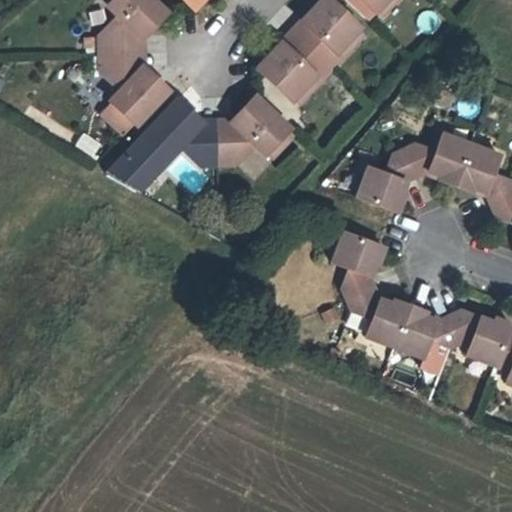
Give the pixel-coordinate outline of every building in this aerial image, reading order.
[(147,0),(108,0),(105,4),(116,14),(96,37),(96,54),(127,53),(127,31),(130,27),(140,36),(162,13),(147,0)] [(325,0),(319,0),(300,21),(309,30),(298,42),(324,67),(336,56),(330,50),(353,26),(325,0)] [(361,0),(370,8),(377,0),(361,0)] [(377,0),(370,8),(376,14),(389,0),(377,0)] [(432,9),(416,14),(420,30),(437,25),(432,9)] [(309,30),(300,21),(288,33),(298,42),(309,30)] [(359,32),(353,26),(330,50),(336,56),(359,32)] [(141,53),(140,36),(130,27),(127,31),(127,53),(141,53)] [(298,42),(288,33),(277,44),(287,54),(298,42)] [(324,67),(298,42),(287,54),(277,44),(255,67),(285,96),(307,73),(313,79),(324,67)] [(128,75),(127,53),(96,54),(97,72),(119,93),(97,116),(120,138),(165,91),(141,69),(132,79),(128,75)] [(141,69),(141,53),(127,53),(128,75),(132,79),(141,69)] [(307,73),(285,96),(291,102),(313,79),(307,73)] [(250,98),(228,121),(238,130),(234,134),(212,134),(213,166),(230,165),(252,143),(263,154),(279,137),(285,143),(291,137),(250,98)] [(131,189),(173,145),(195,166),(213,166),(212,134),(190,135),(186,131),(196,121),(173,99),(134,140),(107,171),(105,173),(131,189)] [(212,134),(212,121),(196,121),(186,131),(190,135),(212,134)] [(238,130),(228,121),(212,121),(212,134),(234,134),(238,130)] [(78,132),(72,147),(92,156),(99,141),(78,132)] [(455,186),(471,144),(442,134),(436,151),(416,144),(404,150),(417,175),(428,170),(440,175),(439,180),(455,186)] [(279,137),(263,154),(269,160),(285,143),(279,137)] [(491,205),(511,194),(511,180),(494,173),(501,156),(471,144),(455,186),(472,193),(474,189),(486,193),(491,205)] [(417,175),(404,150),(392,156),(384,172),(368,167),(356,197),(398,212),(404,195),(401,193),(405,181),(417,175)] [(511,194),(491,205),(497,216),(511,221),(511,194)] [(343,308),(374,285),(369,274),(374,263),(378,264),(385,246),(343,231),(332,261),(349,267),(338,296),(343,308)] [(391,355),(411,304),(394,298),(392,303),(382,299),(374,285),(343,308),(350,321),(368,327),(362,344),(391,355)] [(463,342),(450,315),(439,320),(425,315),(427,311),(411,304),(391,355),(420,366),(428,348),(447,356),(463,342)] [(496,366),(509,330),(511,323),(495,317),(494,320),(462,309),(450,315),(463,342),(469,345),(466,354),(496,366)] [(511,331),(509,330),(496,366),(510,371),(506,382),(511,384),(511,331)]
